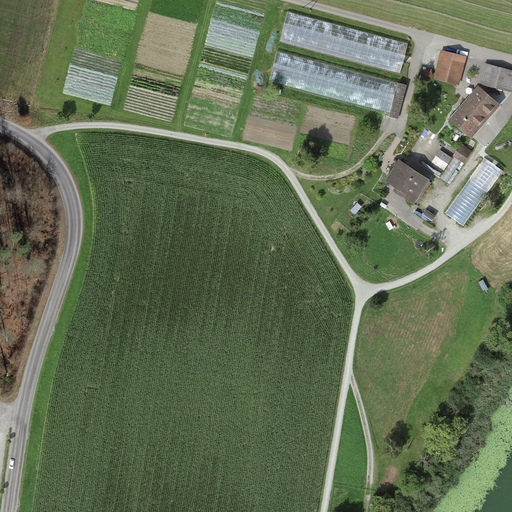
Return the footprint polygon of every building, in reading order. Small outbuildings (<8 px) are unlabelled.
[(409,43),(288,11),(280,41),(401,73),(409,43)] [(407,85),(277,51),(269,81),(390,113),(389,116),(398,118),(407,85)] [(461,57),(446,53),(440,78),(454,81),(461,57)] [(488,85),(493,66),(485,64),(481,83),(488,85)] [(511,88),(511,70),(493,66),(488,85),(511,91),(511,88)] [(479,88),(452,119),(470,134),(497,103),(479,88)] [(469,152),(460,147),(440,177),(448,182),(462,160),(463,161),(469,152)] [(499,164),(489,158),(468,192),(479,198),(499,164)] [(428,180),(400,162),(388,180),(416,198),(428,180)]
